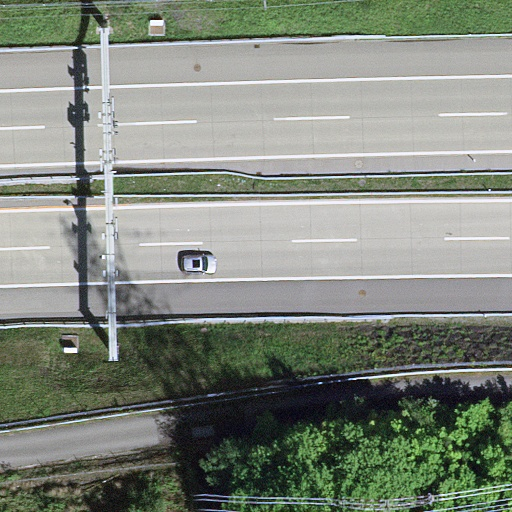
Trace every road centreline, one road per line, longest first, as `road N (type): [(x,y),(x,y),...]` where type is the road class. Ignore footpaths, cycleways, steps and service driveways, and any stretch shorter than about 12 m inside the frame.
road 1 (unclassified): [(511,391),(321,406),(0,453)]
road 2 (motorway): [(511,113),(0,127)]
road 3 (motorway): [(0,252),(511,241)]
